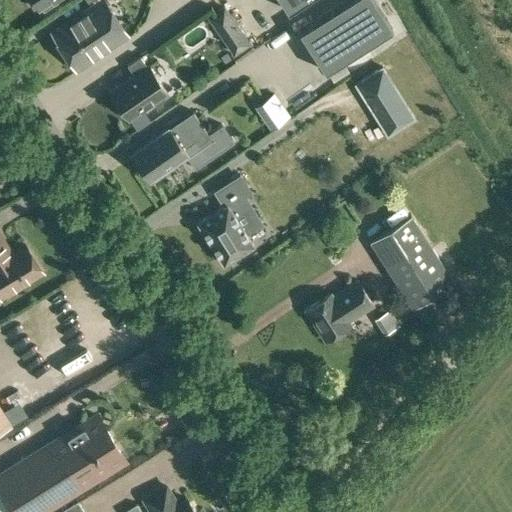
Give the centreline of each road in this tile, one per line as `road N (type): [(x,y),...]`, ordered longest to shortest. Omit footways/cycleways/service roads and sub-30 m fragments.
road 1 (residential): [(288,511),(0,63)]
road 2 (unclassified): [(344,511),(511,307)]
